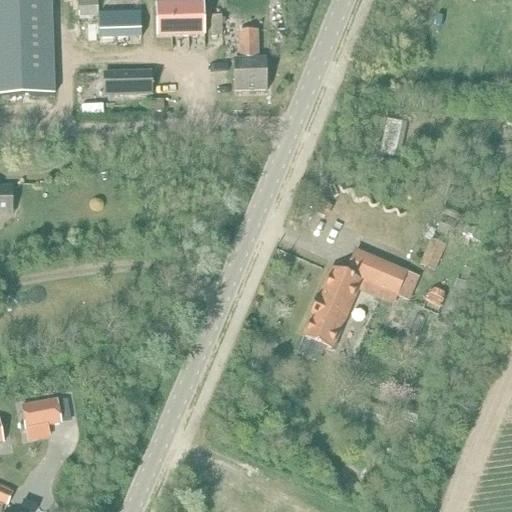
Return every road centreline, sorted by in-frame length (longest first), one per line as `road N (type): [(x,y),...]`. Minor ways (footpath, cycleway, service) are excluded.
road 1 (unclassified): [(129,511),(342,0)]
road 2 (track): [(290,126),(0,133)]
